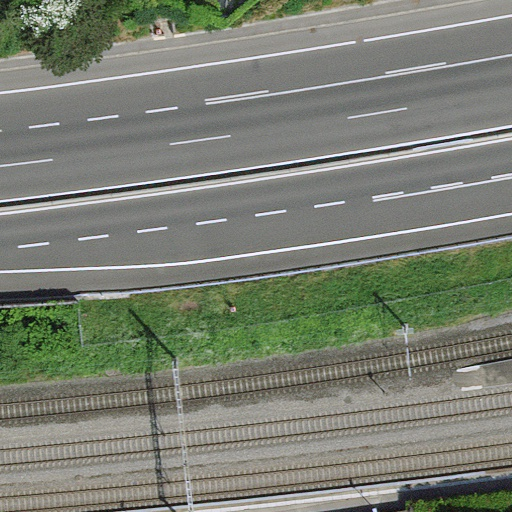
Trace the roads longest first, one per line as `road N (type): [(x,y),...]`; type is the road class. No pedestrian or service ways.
road 1 (motorway): [(511,90),(0,165)]
road 2 (motorway): [(0,230),(511,156)]
